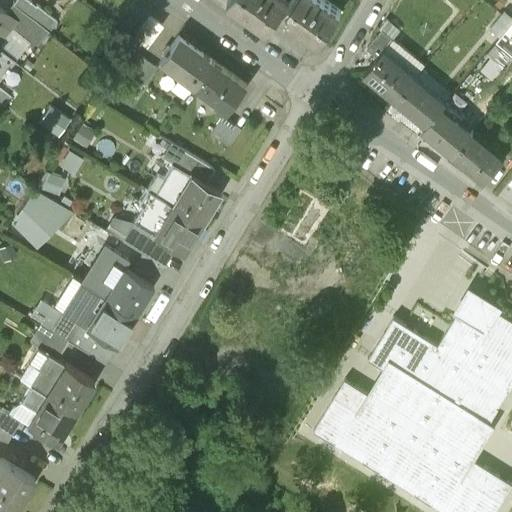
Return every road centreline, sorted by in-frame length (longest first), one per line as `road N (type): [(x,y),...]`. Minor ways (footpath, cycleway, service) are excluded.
road 1 (residential): [(65,511),(316,100)]
road 2 (residential): [(316,100),(511,244)]
road 3 (residential): [(176,0),(316,100)]
